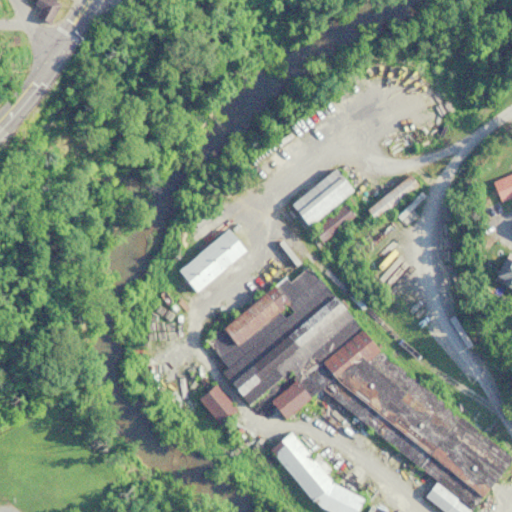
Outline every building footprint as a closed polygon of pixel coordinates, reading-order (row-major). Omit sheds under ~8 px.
[(249,151),(287,123),(306,147),(267,176),(249,151)] [(286,202),(303,223),(348,187),(331,166),(286,202)] [(511,194),(511,170),(487,181),(496,201),(511,194)] [(363,208),(372,219),(415,183),(405,172),(363,208)] [(309,228),(341,200),(352,213),(319,240),(309,228)] [(222,228),(240,249),(191,289),(173,267),(222,228)] [(506,287),(511,277),(511,261),(499,254),(486,276),(506,287)] [(431,480),(319,385),(282,416),(266,398),(292,376),(286,370),(244,404),(216,370),(222,365),(201,340),(282,273),(287,280),(304,265),(370,343),(506,459),(464,511),(441,511),(420,495),(431,480)] [(192,396),(211,382),(231,407),(213,422),(192,396)] [(264,449),(285,430),(329,480),(359,497),(350,511),(331,511),(308,499),(264,449)]
